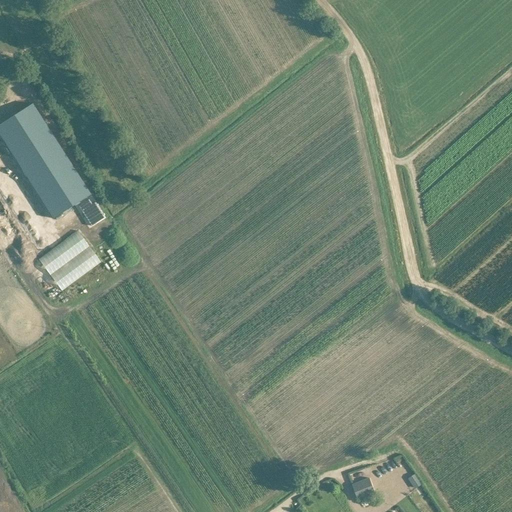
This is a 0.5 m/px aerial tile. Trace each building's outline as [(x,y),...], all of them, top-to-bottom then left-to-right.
[(15,85),(0,95),(0,141),(35,192),(72,167),(15,85)] [(0,211),(17,199),(5,183),(0,176),(0,211)] [(35,228),(25,213),(21,216),(18,211),(8,218),(23,237),(35,228)] [(65,221),(30,242),(40,258),(75,238),(65,221)] [(92,403),(98,413),(107,407),(101,397),(92,403)] [(353,485),(358,498),(374,491),(369,479),(365,480),(353,485)]
